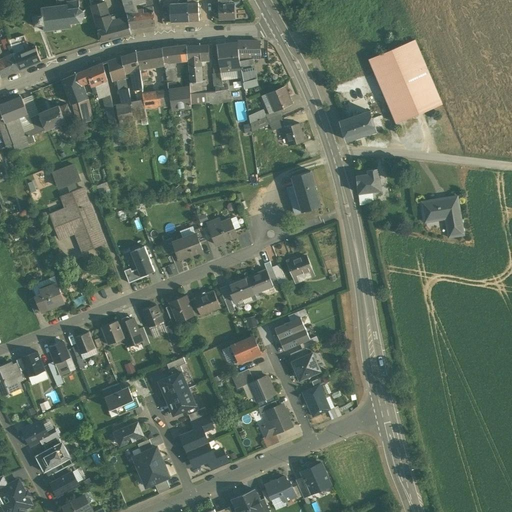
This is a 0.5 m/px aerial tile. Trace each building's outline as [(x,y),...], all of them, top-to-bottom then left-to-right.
[(57,6),(41,8),(42,14),(44,24),(44,31),(47,31),(47,30),(72,27),(71,23),(75,22),(75,25),(76,24),(76,22),(80,22),(81,24),(82,23),(81,21),(84,17),(86,18),(86,17),(84,16),(84,12),(85,10),(85,9),(83,10),(79,7),(80,5),(79,0),(72,1),(67,2),(67,5),(57,6)] [(151,0),(122,0),(128,16),(128,17),(131,30),(156,25),(151,0)] [(187,0),(188,3),(189,21),(199,21),(198,3),(195,3),(195,0),(187,0)] [(101,3),(91,6),(96,25),(111,21),(110,15),(108,16),(104,2),(101,3)] [(188,3),(170,4),(171,23),(189,22),(189,21),(188,3)] [(219,5),(218,5),(219,20),(235,19),(235,4),(233,4),(219,5)] [(42,14),(34,15),(35,26),(44,24),(42,14)] [(128,17),(119,19),(122,36),(131,33),(131,30),(128,17)] [(111,21),(96,25),(101,42),(122,36),(119,19),(111,21)] [(24,36),(9,40),(11,46),(26,41),(24,36)] [(415,40),(369,59),(396,124),(442,104),(415,40)] [(259,41),(238,41),(238,42),(238,43),(238,50),(239,55),(249,56),(261,56),(259,41)] [(238,43),(217,45),(219,60),(221,70),(240,68),(240,61),(239,55),(238,50),(238,43)] [(187,45),(178,46),(180,61),(188,60),(187,45)] [(200,45),(188,46),(190,82),(190,88),(190,94),(199,93),(198,86),(205,85),(205,81),(202,81),(200,45)] [(35,46),(15,54),(15,55),(20,69),(41,61),(35,46)] [(178,46),(162,48),(164,65),(165,65),(168,86),(169,90),(169,91),(177,90),(176,82),(174,62),(180,61),(178,46)] [(162,48),(136,52),(140,69),(164,65),(162,48)] [(136,52),(121,57),(125,73),(132,71),(134,81),(135,89),(142,88),(141,81),(140,74),(140,69),(136,52)] [(0,60),(0,73),(2,78),(20,69),(15,55),(14,55),(1,60),(0,60)] [(261,59),(261,56),(249,56),(249,60),(253,79),(256,78),(252,59),(261,59)] [(121,57),(107,62),(112,81),(117,80),(125,78),(124,73),(121,57)] [(240,61),(244,82),(253,79),(249,60),(240,61)] [(103,63),(87,70),(90,81),(91,86),(107,80),(103,63)] [(87,70),(62,80),(71,104),(72,103),(78,101),(82,117),(82,118),(91,115),(90,111),(88,99),(86,100),(86,98),(81,84),(90,81),(87,70)] [(223,85),(221,72),(214,73),(215,87),(223,85)] [(117,80),(121,97),(129,95),(126,78),(125,78),(117,80)] [(258,86),(256,78),(253,79),(244,82),(244,83),(243,83),(244,90),(258,86)] [(142,88),(143,94),(153,92),(151,80),(147,80),(141,81),(142,88)] [(223,85),(215,87),(215,91),(216,91),(217,96),(229,94),(228,84),(223,85)] [(284,87),(268,93),(276,111),(291,105),(284,87)] [(142,88),(135,89),(137,101),(144,100),(143,94),(142,88)] [(177,90),(169,91),(171,103),(172,109),(191,107),(191,104),(190,94),(190,88),(177,90)] [(153,92),(143,94),(144,100),(145,107),(171,103),(169,91),(169,90),(166,90),(153,92)] [(216,91),(215,91),(209,92),(210,103),(217,102),(217,96),(216,91)] [(210,103),(209,92),(206,92),(199,93),(190,94),(191,104),(210,103)] [(269,114),(276,111),(268,93),(262,96),(269,114)] [(229,94),(217,96),(217,102),(231,101),(229,94)] [(110,95),(102,97),(104,105),(112,102),(110,95)] [(121,97),(123,104),(130,102),(129,95),(121,97)] [(21,97),(0,105),(0,109),(3,118),(5,123),(28,113),(21,97)] [(144,100),(137,101),(130,102),(134,119),(147,116),(145,107),(144,100)] [(78,101),(72,103),(75,118),(82,117),(78,101)] [(120,123),(134,120),(134,119),(130,102),(123,104),(116,105),(120,123)] [(73,118),(67,104),(60,107),(66,121),(73,118)] [(59,105),(51,109),(50,106),(46,107),(47,110),(39,113),(40,115),(46,130),(52,128),(53,131),(56,130),(57,133),(60,132),(59,129),(62,127),(61,124),(66,122),(60,107),(59,105)] [(116,120),(113,108),(106,109),(109,122),(116,120)] [(252,132),(270,124),(269,123),(267,118),(263,110),(249,116),(252,132)] [(370,112),(340,121),(346,141),(376,132),(370,112)] [(278,113),(267,118),(269,123),(270,124),(281,119),(281,118),(278,113)] [(29,119),(32,126),(33,126),(34,128),(36,134),(46,130),(40,115),(29,119)] [(147,116),(134,119),(134,120),(136,130),(149,127),(147,116)] [(5,123),(3,118),(0,118),(0,131),(1,131),(9,155),(15,153),(14,149),(12,144),(10,138),(10,137),(9,135),(5,123)] [(281,119),(270,124),(272,130),(284,125),(281,119)] [(120,139),(116,120),(109,122),(113,141),(120,139)] [(285,127),(284,128),(285,130),(287,137),(289,144),(289,145),(304,141),(299,124),(285,127)] [(285,127),(284,125),(272,130),(274,135),(285,130),(284,128),(285,127)] [(14,136),(10,138),(12,144),(21,140),(32,135),(36,134),(34,128),(30,130),(14,136)] [(35,141),(32,135),(21,140),(23,146),(28,144),(35,141)] [(12,144),(14,149),(23,146),(21,140),(12,144)] [(14,149),(15,153),(16,154),(30,148),(28,144),(23,146),(14,149)] [(83,188),(77,190),(74,182),(80,180),(74,165),(53,173),(59,188),(68,184),(71,193),(62,196),(67,209),(50,215),(60,239),(75,233),(83,252),(105,243),(83,188)] [(378,169),(356,172),(359,192),(372,191),(376,190),(381,190),(378,169)] [(311,171),(292,176),(295,185),(287,187),(294,214),(321,206),(311,171)] [(37,191),(33,182),(28,184),(31,194),(37,191)] [(372,191),(359,192),(360,203),(373,202),(373,196),(372,191)] [(445,199),(423,203),(426,221),(447,217),(452,237),(465,235),(461,211),(459,211),(456,196),(445,197),(445,199)] [(33,227),(41,224),(38,216),(26,220),(29,228),(33,227)] [(230,219),(221,222),(220,218),(208,223),(209,226),(213,237),(217,245),(217,244),(226,240),(226,241),(227,241),(226,240),(237,236),(235,229),(240,227),(236,217),(231,219),(230,219)] [(41,224),(33,227),(36,237),(45,234),(41,224)] [(209,226),(202,229),(207,240),(213,237),(209,226)] [(201,227),(194,230),(196,234),(197,233),(200,243),(207,240),(202,229),(201,227)] [(174,242),(173,242),(177,252),(179,259),(203,250),(200,243),(197,233),(196,234),(174,242)] [(172,238),(165,241),(171,254),(177,252),(173,242),(174,242),(172,238)] [(132,271),(135,281),(149,275),(148,274),(155,271),(145,246),(131,252),(137,269),(132,271)] [(307,255),(293,261),(292,259),(287,260),(294,276),(312,269),(307,255)] [(264,263),(266,269),(272,267),(270,261),(264,263)] [(280,264),(272,267),(277,279),(279,284),(286,281),(280,264)] [(272,267),(266,269),(271,281),(277,279),(272,267)] [(131,268),(124,271),(127,277),(129,283),(135,281),(132,271),(131,268)] [(266,269),(248,277),(255,294),(264,290),(273,286),(271,281),(266,269)] [(31,286),(35,297),(42,294),(40,290),(58,284),(55,276),(31,286)] [(248,277),(227,285),(234,302),(255,294),(248,277)] [(58,284),(40,290),(42,294),(35,297),(41,312),(65,302),(58,284)] [(273,286),(264,290),(266,296),(276,292),(273,286)] [(214,290),(194,298),(201,316),(221,308),(214,290)] [(186,295),(170,302),(171,305),(178,322),(194,316),(188,301),(186,295)] [(35,314),(41,312),(35,297),(29,300),(35,314)] [(230,297),(224,299),(230,313),(235,310),(230,297)] [(201,316),(194,298),(188,301),(194,316),(195,318),(201,316)] [(157,305),(143,311),(149,327),(163,321),(157,305)] [(171,305),(166,307),(173,324),(178,322),(171,305)] [(305,309),(288,316),(290,321),(301,317),(307,314),(305,309)] [(256,316),(247,318),(249,329),(258,327),(256,316)] [(133,318),(130,320),(130,319),(128,317),(122,319),(122,322),(122,323),(119,324),(125,338),(128,346),(142,341),(142,340),(138,329),(133,318)] [(290,321),(275,328),(280,339),(305,328),(301,317),(290,321)] [(118,320),(102,327),(109,344),(125,338),(119,324),(118,320)] [(173,324),(165,327),(171,340),(178,337),(173,324)] [(150,344),(143,327),(138,329),(142,340),(142,341),(144,346),(150,344)] [(305,328),(280,339),(285,350),(300,344),(310,339),(305,328)] [(89,332),(75,337),(78,346),(81,353),(95,348),(89,332)] [(254,336),(228,347),(235,364),(261,353),(254,336)] [(310,339),(300,344),(302,349),(306,348),(319,342),(316,336),(310,339)] [(64,342),(49,347),(55,361),(60,375),(70,372),(66,362),(64,362),(63,360),(70,358),(64,342)] [(78,346),(72,348),(76,358),(82,356),(81,353),(78,346)] [(95,348),(81,353),(82,356),(84,359),(86,358),(97,354),(95,348)] [(302,349),(290,354),(293,361),(309,355),(306,348),(302,349)] [(37,352),(22,358),(26,369),(28,376),(44,370),(37,352)] [(293,361),(293,362),(300,379),(317,372),(310,354),(293,361)] [(82,356),(76,358),(80,367),(82,367),(86,365),(84,359),(82,356)] [(172,376),(182,372),(183,371),(181,366),(186,363),(184,357),(167,364),(172,376)] [(22,358),(16,360),(18,363),(20,371),(26,369),(22,358)] [(55,361),(48,364),(54,378),(60,375),(55,361)] [(136,371),(132,362),(124,365),(128,375),(136,371)] [(11,363),(2,366),(0,371),(0,370),(0,384),(1,388),(1,389),(2,392),(5,393),(9,392),(10,389),(20,385),(19,382),(12,365),(11,363)] [(18,363),(12,365),(19,382),(24,380),(20,371),(18,363)] [(249,369),(232,376),(238,388),(249,383),(254,381),(249,369)] [(159,381),(167,398),(189,388),(182,372),(172,376),(159,381)] [(254,381),(249,383),(257,402),(275,394),(267,375),(254,381)] [(323,377),(312,382),(314,387),(320,385),(325,382),(323,377)] [(119,383),(102,390),(105,397),(122,389),(119,383)] [(314,387),(303,392),(313,416),(330,409),(320,385),(314,387)] [(122,389),(105,397),(111,409),(116,407),(119,415),(140,406),(136,397),(134,398),(129,387),(122,389)] [(196,405),(189,388),(167,398),(174,415),(186,410),(196,405)] [(275,401),(259,408),(261,414),(267,411),(278,406),(275,401)] [(278,406),(267,411),(272,422),(265,425),(264,425),(264,426),(262,426),(266,436),(276,432),(276,433),(292,426),(283,404),(278,406)] [(186,410),(191,421),(207,414),(205,408),(200,410),(197,405),(196,405),(186,410)] [(207,414),(191,421),(195,430),(200,428),(202,432),(214,428),(207,414)] [(37,424),(32,427),(31,425),(22,429),(31,445),(41,440),(49,436),(47,433),(43,426),(44,424),(42,422),(40,421),(38,423),(37,424)] [(125,421),(113,426),(115,432),(128,427),(125,421)] [(128,427),(115,432),(120,445),(128,441),(129,442),(136,439),(135,438),(143,435),(138,422),(128,427)] [(195,430),(185,435),(183,440),(185,444),(183,447),(186,448),(188,451),(208,442),(205,436),(203,434),(202,432),(200,428),(195,430)] [(54,429),(47,433),(49,436),(41,440),(44,445),(59,438),(54,429)] [(59,438),(44,445),(47,450),(58,444),(61,443),(59,438)] [(138,444),(142,453),(153,449),(149,439),(138,444)] [(208,442),(188,451),(189,454),(188,457),(190,458),(192,463),(197,464),(208,460),(213,458),(211,453),(210,452),(211,449),(208,442)] [(47,450),(36,456),(45,471),(66,460),(58,444),(47,450)] [(134,457),(140,471),(161,463),(159,458),(161,457),(157,447),(153,449),(142,453),(134,457)] [(223,449),(211,453),(213,458),(208,460),(212,469),(228,462),(223,449)] [(163,467),(161,463),(140,471),(147,486),(155,483),(166,478),(169,477),(165,466),(163,467)] [(313,464),(308,467),(309,468),(301,472),(304,477),(311,494),(331,485),(321,463),(314,466),(313,464)] [(68,466),(52,474),(56,481),(71,472),(68,466)] [(56,481),(51,483),(58,496),(79,484),(72,472),(71,472),(56,481)] [(3,475),(0,476),(0,489),(8,485),(3,475)] [(285,476),(266,485),(272,501),(276,509),(286,505),(284,501),(296,495),(293,487),(290,482),(288,483),(285,476)] [(304,477),(296,480),(298,485),(303,496),(304,497),(311,494),(304,477)] [(166,478),(155,483),(159,492),(170,488),(166,478)] [(19,480),(9,485),(8,485),(0,489),(0,493),(6,504),(3,506),(6,511),(16,511),(17,511),(22,511),(25,510),(24,509),(32,504),(29,498),(27,497),(25,494),(25,492),(19,480)] [(298,485),(293,487),(296,495),(298,498),(303,496),(298,485)] [(272,501),(267,489),(262,491),(265,498),(267,503),(272,501)] [(254,490),(243,495),(250,511),(264,511),(259,501),(254,490)] [(250,511),(243,495),(232,499),(237,510),(238,511),(250,511)] [(84,496),(64,507),(66,511),(87,511),(92,510),(84,496)] [(270,511),(267,503),(265,498),(259,501),(264,511),(270,511)]
